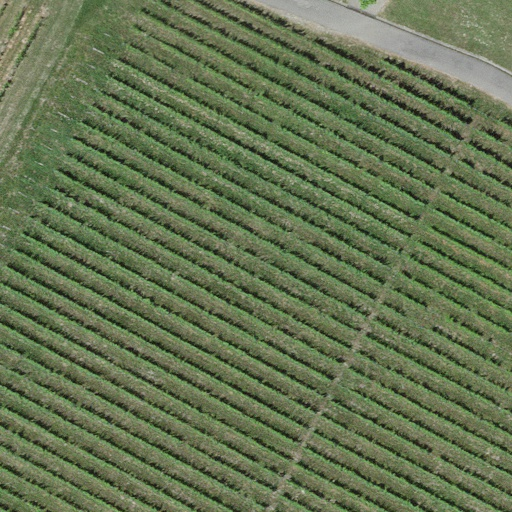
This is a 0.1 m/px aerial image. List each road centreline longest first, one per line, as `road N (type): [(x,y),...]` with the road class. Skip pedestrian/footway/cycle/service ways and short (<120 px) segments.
road 1 (track): [(511,102),(282,0)]
road 2 (track): [(75,0),(0,140)]
